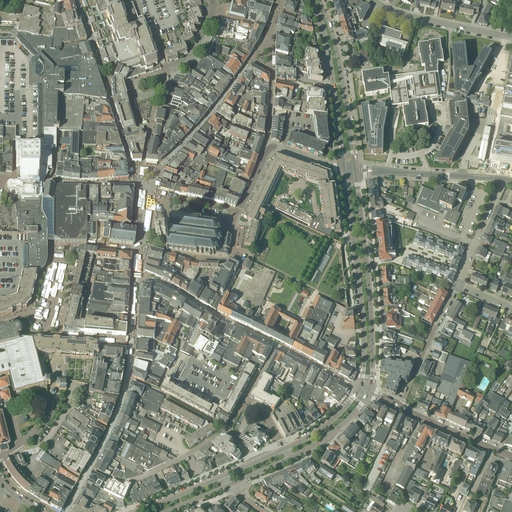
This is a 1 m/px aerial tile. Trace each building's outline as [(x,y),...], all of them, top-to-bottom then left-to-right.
[(157,54),(156,55),(155,51),(156,51),(155,51),(154,48),(155,47),(154,46),(151,48),(149,41),(152,40),(152,39),(151,39),(149,32),(149,31),(146,32),(143,25),(140,26),(135,11),(136,11),(136,10),(135,11),(133,4),(134,3),(133,3),(132,3),(132,2),(131,2),(131,3),(132,3),(130,4),(129,3),(129,4),(119,7),(119,5),(118,5),(116,1),(119,0),(119,1),(120,1),(119,0),(91,0),(90,0),(83,0),(83,1),(86,8),(87,7),(88,10),(87,10),(87,11),(88,11),(89,13),(86,14),(88,19),(91,18),(93,24),(90,25),(94,35),(96,34),(99,40),(96,41),(98,48),(100,49),(99,51),(100,52),(100,54),(100,56),(102,57),(101,59),(102,61),(103,62),(105,61),(105,62),(107,62),(107,64),(108,64),(109,64),(110,64),(111,63),(112,62),(113,63),(114,63),(115,61),(116,61),(120,63),(114,76),(116,77),(124,80),(125,81),(130,79),(130,80),(130,81),(135,80),(134,78),(137,77),(138,77),(138,76),(145,74),(146,74),(146,73),(144,69),(147,67),(148,68),(148,67),(156,64),(156,65),(157,65),(155,58),(154,58),(154,57),(154,56),(158,55),(157,54)] [(190,0),(188,1),(191,9),(201,5),(200,3),(201,2),(200,1),(199,0),(198,0),(199,0),(198,0),(190,0)] [(259,0),(230,0),(228,15),(245,20),(247,13),(249,14),(250,10),(254,11),(256,2),(272,6),(273,4),(259,0)] [(344,3),(350,0),(331,0),(335,8),(343,4),(344,3)] [(343,4),(335,8),(337,14),(345,11),(353,8),(353,7),(361,1),(359,0),(350,0),(344,3),(343,4)] [(421,0),(420,5),(427,7),(435,9),(436,3),(430,2),(430,0),(421,0)] [(447,11),(454,13),(456,0),(458,0),(460,0),(459,0),(449,0),(449,3),(447,11)] [(285,7),(284,10),(294,13),(297,6),(298,7),(298,8),(300,8),(301,6),(287,1),(287,2),(286,4),(286,5),(285,7)] [(345,11),(337,14),(339,21),(347,18),(349,17),(349,16),(352,14),(356,11),(360,8),(365,5),(361,1),(353,7),(353,8),(345,11)] [(35,10),(54,15),(62,16),(76,12),(74,4),(64,5),(54,6),(36,2),(35,10)] [(254,11),(269,15),(272,6),(256,2),(254,11)] [(463,7),(461,6),(460,13),(473,16),(474,12),(478,13),(479,6),(475,5),(474,7),(469,6),(470,3),(465,2),(463,7)] [(360,8),(356,11),(360,22),(363,22),(368,10),(369,10),(370,8),(370,7),(369,8),(366,5),(365,5),(360,8)] [(32,39),(52,40),(54,29),(54,15),(35,10),(24,7),(24,8),(22,15),(20,15),(19,15),(19,16),(19,23),(19,25),(18,25),(18,29),(18,33),(18,36),(19,35),(21,38),(25,38),(32,39)] [(198,9),(188,12),(190,17),(200,14),(200,13),(199,13),(199,12),(199,11),(198,12),(198,9)] [(479,21),(479,25),(483,26),(484,26),(486,27),(487,26),(489,18),(483,17),(484,16),(485,16),(489,10),(486,9),(481,17),(480,21),(479,21)] [(247,20),(254,22),(265,25),(269,16),(269,15),(254,11),(250,10),(249,14),(247,20)] [(54,15),(54,29),(58,29),(70,29),(75,29),(81,27),(77,12),(76,12),(62,16),(54,15)] [(17,28),(18,29),(18,25),(19,25),(19,16),(17,16),(17,15),(0,13),(0,22),(14,23),(14,25),(15,26),(14,27),(16,29),(17,28)] [(298,24),(298,21),(296,21),(296,17),(295,17),(283,13),(282,13),(281,18),(293,22),(293,23),(297,25),(298,24)] [(190,17),(192,22),(197,21),(202,19),(201,19),(200,17),(201,16),(200,16),(200,15),(201,15),(200,14),(190,17)] [(296,17),(296,21),(298,21),(298,20),(299,25),(306,25),(311,25),(309,18),(301,17),(298,17),(296,17)] [(347,18),(339,21),(341,28),(354,26),(356,25),(355,22),(354,19),(349,20),(348,18),(349,17),(347,18)] [(237,28),(237,27),(238,22),(226,19),(223,18),(221,18),(220,20),(220,23),(216,22),(215,28),(214,32),(226,35),(228,33),(229,32),(230,26),(233,27),(236,28),(237,28)] [(291,27),(293,23),(293,22),(281,18),(279,24),(291,27)] [(189,29),(194,27),(200,25),(200,24),(199,24),(199,23),(198,23),(197,21),(192,22),(188,24),(188,25),(189,29)] [(239,22),(238,22),(237,27),(245,30),(248,31),(249,31),(249,32),(252,33),(261,35),(264,28),(254,25),(240,22),(240,24),(238,24),(239,22)] [(293,23),(291,27),(297,29),(297,28),(313,32),(312,28),(307,27),(298,25),(297,25),(293,23)] [(276,35),(285,38),(285,35),(288,36),(289,33),(293,34),(294,30),(297,30),(297,29),(291,27),(279,24),(279,25),(276,33),(276,35)] [(354,26),(341,28),(344,36),(353,34),(352,30),(355,29),(354,26)] [(75,29),(70,29),(74,42),(86,40),(82,28),(82,27),(81,27),(75,29)] [(184,31),(186,36),(191,34),(197,32),(196,31),(195,30),(196,30),(195,30),(194,27),(189,29),(184,31)] [(236,28),(233,41),(245,43),(245,42),(248,31),(245,30),(237,27),(237,28),(236,28)] [(408,44),(400,41),(402,33),(381,27),(378,35),(377,34),(377,35),(383,37),(383,38),(382,41),(381,44),(392,50),(393,46),(397,47),(396,52),(402,55),(403,52),(405,52),(407,45),(406,45),(406,44),(408,44)] [(54,29),(51,48),(59,49),(61,49),(61,43),(63,42),(58,29),(54,29)] [(353,34),(344,36),(344,37),(345,37),(345,38),(346,43),(348,43),(349,44),(350,44),(351,44),(352,44),(353,43),(353,42),(353,41),(354,41),(353,37),(362,35),(363,33),(359,32),(353,34)] [(248,39),(247,42),(256,45),(258,40),(261,35),(252,33),(251,39),(249,38),(248,39)] [(181,38),(183,43),(185,48),(187,47),(189,43),(188,41),(193,39),(193,38),(192,38),(192,37),(193,37),(192,37),(191,34),(186,36),(181,38)] [(47,223),(47,234),(53,234),(53,232),(53,224),(54,198),(52,198),(52,201),(43,200),(43,198),(43,197),(44,195),(43,195),(43,194),(44,194),(44,192),(43,192),(42,191),(42,185),(45,180),(46,180),(47,179),(47,178),(46,177),(47,175),(46,174),(45,173),(44,172),(43,169),(43,168),(43,166),(43,158),(43,151),(43,140),(43,128),(43,119),(43,111),(43,96),(43,89),(44,81),(49,76),(51,74),(58,74),(65,74),(86,74),(98,74),(96,68),(86,68),(79,69),(72,69),(65,69),(61,68),(51,68),(48,65),(29,46),(24,41),(21,38),(19,35),(18,36),(16,39),(35,59),(38,62),(33,67),(35,68),(35,79),(35,85),(38,86),(38,92),(38,96),(38,104),(37,111),(37,119),(37,139),(38,140),(38,142),(38,158),(38,166),(38,173),(37,181),(37,187),(37,195),(29,196),(28,196),(20,196),(19,196),(12,196),(13,201),(34,201),(36,201),(40,209),(47,223)] [(276,40),(275,56),(280,56),(280,53),(288,55),(290,43),(293,44),(294,41),(291,40),(285,38),(276,35),(276,40)] [(59,49),(51,48),(52,40),(32,39),(25,38),(21,38),(24,41),(29,46),(48,65),(51,68),(61,68),(65,69),(72,69),(79,69),(86,68),(96,68),(96,67),(97,66),(96,64),(96,62),(94,61),(93,60),(92,60),(92,57),(88,57),(87,57),(86,57),(79,58),(72,59),(65,60),(61,61),(59,61),(59,49)] [(212,38),(204,54),(203,53),(202,55),(203,56),(202,58),(212,63),(210,66),(231,81),(233,78),(241,67),(230,57),(228,57),(223,63),(219,60),(221,58),(213,53),(213,52),(216,46),(219,40),(212,38)] [(2,126),(16,126),(16,139),(20,139),(20,140),(18,140),(18,157),(16,157),(16,168),(20,168),(20,172),(20,183),(19,183),(14,183),(14,184),(13,184),(12,183),(11,182),(10,182),(9,183),(8,183),(8,184),(7,184),(7,185),(7,186),(7,187),(7,188),(8,188),(8,189),(9,189),(10,190),(12,196),(19,196),(20,196),(28,196),(29,196),(37,195),(37,187),(37,181),(38,173),(38,166),(38,158),(38,142),(38,140),(37,139),(37,119),(37,111),(38,96),(38,92),(38,86),(35,85),(35,79),(35,68),(33,67),(38,62),(35,59),(16,39),(11,43),(0,43),(0,137),(2,137),(2,126)] [(224,39),(224,41),(243,45),(253,50),(256,45),(247,42),(245,42),(245,43),(233,41),(224,39)] [(224,41),(223,44),(229,45),(234,46),(245,53),(249,55),(253,50),(243,45),(224,41)] [(470,104),(487,107),(488,102),(489,97),(484,96),(482,102),(487,103),(487,104),(479,102),(479,100),(476,99),(476,101),(474,100),(475,97),(469,95),(473,87),(482,78),(481,77),(481,78),(478,77),(491,54),(484,51),(485,50),(484,50),(473,72),(468,72),(465,46),(465,48),(460,49),(460,48),(453,49),(455,71),(454,71),(453,71),(455,83),(454,97),(441,94),(437,68),(438,68),(437,64),(443,63),(441,41),(429,43),(429,44),(418,45),(419,58),(420,58),(422,67),(424,67),(425,73),(406,75),(389,77),(384,77),(383,72),(372,73),(373,73),(362,75),(364,89),(365,89),(366,99),(376,97),(386,95),(391,94),(392,102),(380,105),(380,107),(379,106),(379,109),(376,108),(376,110),(370,109),(369,105),(361,106),(367,148),(369,148),(369,153),(383,154),(384,132),(388,112),(384,111),(385,108),(392,106),(392,107),(408,105),(409,108),(403,109),(405,123),(406,123),(407,130),(417,129),(428,127),(427,117),(425,105),(422,105),(422,103),(432,102),(432,104),(442,103),(441,99),(452,101),(451,106),(449,106),(451,132),(434,164),(453,165),(469,135),(467,108),(470,108),(470,104)] [(187,53),(185,48),(183,43),(178,44),(182,55),(183,55),(182,54),(184,54),(184,53),(186,52),(187,53)] [(82,57),(92,56),(91,54),(91,55),(90,51),(89,48),(88,45),(88,44),(88,45),(72,48),(70,49),(67,49),(60,54),(60,61),(65,60),(82,57)] [(173,46),(174,49),(176,56),(179,55),(179,56),(179,55),(180,55),(181,55),(182,55),(178,44),(173,46)] [(220,54),(228,57),(230,57),(241,67),(249,56),(243,52),(242,53),(235,49),(234,50),(232,48),(229,51),(226,50),(227,48),(228,48),(229,45),(223,44),(220,54)] [(174,49),(169,51),(172,61),(173,61),(173,60),(174,60),(175,60),(174,59),(177,58),(177,59),(176,56),(174,49)] [(304,67),(303,67),(302,72),(307,73),(308,78),(311,79),(322,82),(317,53),(311,51),(305,50),(303,60),(304,61),(304,63),(305,63),(304,67)] [(172,61),(169,51),(163,52),(166,61),(167,63),(167,62),(169,61),(170,62),(170,61),(171,61),(172,61)] [(275,66),(295,70),(302,72),(303,67),(296,65),(297,62),(304,63),(304,61),(303,60),(291,59),(280,56),(275,56),(275,66)] [(190,73),(188,75),(194,79),(220,96),(223,92),(228,85),(231,81),(210,66),(212,63),(202,58),(202,59),(195,70),(194,69),(193,70),(192,70),(190,73)] [(268,89),(268,86),(268,83),(269,75),(250,65),(246,72),(255,77),(253,82),(263,87),(268,89)] [(295,70),(275,66),(276,79),(285,80),(285,79),(288,79),(288,80),(295,81),(295,70)] [(249,93),(250,91),(261,93),(268,94),(268,89),(263,87),(253,82),(255,77),(246,72),(241,78),(236,85),(243,90),(249,93)] [(105,97),(105,94),(98,75),(99,75),(98,74),(86,74),(65,74),(58,74),(51,74),(49,76),(44,81),(43,89),(43,96),(43,111),(43,119),(43,128),(43,140),(43,151),(43,158),(43,166),(43,168),(43,169),(44,172),(45,173),(46,174),(47,175),(50,177),(51,175),(52,173),(51,173),(52,172),(52,171),(52,170),(52,169),(52,168),(52,158),(52,151),(56,151),(56,140),(56,131),(55,131),(55,129),(53,129),(53,128),(53,127),(58,127),(58,130),(58,131),(81,131),(82,119),(83,118),(83,115),(83,112),(84,101),(84,98),(96,99),(99,100),(104,101),(105,101),(106,97),(105,97)] [(185,88),(188,90),(196,93),(201,97),(213,105),(217,100),(220,96),(194,79),(188,75),(185,78),(184,79),(174,76),(172,84),(181,86),(185,88)] [(123,82),(124,80),(116,77),(115,80),(111,81),(112,87),(111,87),(112,91),(113,92),(111,93),(113,98),(114,98),(117,97),(127,94),(126,94),(123,82)] [(308,87),(307,91),(324,95),(323,93),(324,93),(323,89),(324,89),(323,88),(323,86),(323,82),(322,82),(311,79),(310,82),(311,83),(310,87),(308,87)] [(275,82),(274,89),(283,91),(292,93),(293,88),(294,84),(290,84),(285,83),(275,82)] [(254,105),(253,101),(253,98),(257,97),(261,98),(261,93),(250,91),(249,93),(243,90),(236,85),(229,95),(242,102),(248,104),(249,104),(253,105),(254,105)] [(212,105),(213,105),(201,97),(196,93),(188,90),(185,88),(184,91),(171,88),(165,86),(164,94),(170,95),(182,99),(183,94),(187,95),(196,102),(208,111),(212,105)] [(274,97),(274,98),(291,101),(292,93),(283,91),(282,95),(275,94),(274,97)] [(306,102),(307,102),(322,102),(323,102),(324,98),(324,96),(324,95),(307,91),(306,91),(306,92),(309,92),(308,96),(307,96),(306,102)] [(127,101),(129,109),(136,107),(132,92),(126,94),(127,94),(117,97),(119,104),(127,101)] [(180,108),(178,112),(182,114),(184,116),(186,114),(187,115),(188,114),(199,122),(206,113),(208,111),(196,102),(187,95),(182,102),(188,106),(184,111),(180,108)] [(222,104),(232,110),(239,113),(244,116),(245,114),(245,113),(248,104),(242,102),(229,95),(226,99),(222,104)] [(84,98),(84,101),(85,101),(97,104),(97,106),(109,107),(107,101),(105,101),(104,101),(99,100),(96,99),(84,98)] [(495,162),(511,165),(511,99),(508,98),(495,162)] [(84,112),(88,113),(94,113),(94,115),(112,116),(109,109),(109,107),(97,106),(97,104),(85,101),(84,101),(83,112),(84,112)] [(130,110),(129,109),(127,101),(119,104),(115,105),(118,115),(130,112),(130,110)] [(274,101),(273,109),(290,111),(291,107),(282,106),(283,102),(274,101)] [(305,114),(312,115),(327,117),(326,116),(326,111),(324,111),(325,106),(323,105),(323,102),(322,102),(307,102),(306,102),(304,113),(305,113),(305,114)] [(248,104),(245,113),(252,116),(252,113),(248,112),(250,107),(252,107),(250,111),(254,112),(255,105),(254,105),(253,105),(249,104),(248,104)] [(153,126),(162,128),(163,128),(169,115),(168,115),(166,115),(166,112),(169,112),(171,109),(170,109),(171,109),(162,105),(160,112),(156,111),(154,121),(156,121),(155,126),(153,126)] [(230,122),(230,121),(234,116),(235,114),(221,106),(218,110),(219,110),(218,110),(217,112),(216,113),(216,114),(228,121),(228,120),(230,121),(230,122)] [(258,112),(266,114),(266,112),(267,112),(267,108),(260,107),(260,106),(259,106),(258,112)] [(179,120),(178,121),(180,122),(190,132),(195,127),(184,116),(182,114),(178,112),(171,109),(169,112),(168,115),(169,115),(179,120)] [(120,120),(132,117),(130,112),(118,115),(120,120)] [(94,113),(88,113),(88,116),(83,115),(83,118),(83,122),(114,124),(112,116),(94,115),(94,113)] [(186,114),(184,116),(195,127),(199,123),(199,122),(188,114),(187,115),(186,114)] [(169,115),(163,128),(168,131),(172,133),(174,129),(178,121),(179,120),(169,115)] [(234,116),(230,121),(237,124),(240,116),(237,115),(236,116),(234,116)] [(327,117),(312,115),(313,120),(314,120),(317,143),(291,134),(288,141),(287,144),(287,145),(290,146),(290,147),(292,147),(295,148),(296,148),(296,149),(300,150),(301,150),(302,150),(302,151),(306,152),(307,152),(307,153),(312,154),(313,154),(313,155),(317,156),(318,155),(321,156),(321,157),(325,147),(326,147),(326,150),(329,150),(331,149),(330,146),(329,146),(329,142),(330,142),(329,137),(328,137),(327,133),(329,133),(327,133),(327,130),(328,129),(328,125),(326,125),(326,121),(327,121),(326,121),(325,117),(327,117)] [(227,124),(213,116),(210,120),(222,129),(224,130),(225,131),(229,132),(231,126),(227,124)] [(246,119),(240,116),(237,124),(244,126),(246,119)] [(124,129),(124,131),(135,127),(132,117),(120,120),(122,129),(124,129)] [(271,133),(281,136),(282,119),(272,119),(271,133)] [(224,130),(222,129),(210,120),(206,125),(211,128),(211,129),(210,130),(217,135),(219,132),(220,132),(222,130),(225,132),(225,131),(224,130)] [(264,135),(266,121),(255,120),(254,128),(252,127),(252,130),(262,134),(264,135)] [(83,122),(83,131),(97,133),(97,132),(105,133),(117,135),(114,124),(83,122)] [(180,122),(175,129),(184,138),(190,132),(180,122)] [(206,125),(199,133),(211,140),(213,142),(216,144),(214,148),(218,150),(219,146),(218,146),(222,139),(209,130),(211,128),(206,125)] [(16,126),(2,126),(2,137),(3,143),(3,154),(3,159),(3,171),(11,172),(12,170),(12,140),(18,140),(20,140),(20,139),(16,139),(16,126)] [(160,137),(162,128),(153,126),(151,135),(160,137)] [(247,137),(249,132),(231,126),(229,132),(228,133),(231,133),(229,138),(245,144),(247,137)] [(123,131),(125,137),(142,132),(144,131),(143,127),(136,129),(136,127),(135,127),(124,131),(123,131)] [(179,142),(184,138),(175,129),(174,129),(172,133),(171,134),(179,142)] [(116,146),(117,149),(122,148),(117,135),(105,133),(97,132),(97,133),(83,131),(82,145),(93,145),(93,146),(96,146),(101,147),(109,147),(109,146),(116,146)] [(174,147),(179,142),(171,134),(172,133),(168,131),(165,137),(174,147)] [(69,155),(69,153),(72,154),(79,154),(80,132),(70,132),(70,135),(70,138),(70,145),(69,147),(67,147),(67,154),(69,155)] [(126,141),(129,150),(138,150),(139,143),(138,141),(145,142),(145,139),(146,135),(143,135),(142,132),(125,137),(124,137),(126,141)] [(216,144),(213,142),(211,140),(199,133),(196,136),(214,148),(216,144)] [(256,135),(250,133),(248,137),(255,139),(263,142),(264,139),(263,137),(256,135)] [(270,140),(270,141),(279,144),(281,136),(271,133),(270,140)] [(208,153),(217,158),(218,159),(221,156),(224,158),(223,161),(227,163),(228,161),(234,163),(233,165),(238,167),(240,160),(237,159),(227,155),(224,153),(220,150),(220,151),(218,150),(214,148),(196,136),(191,140),(205,149),(207,151),(208,153)] [(165,137),(162,143),(170,151),(170,150),(174,147),(165,137)] [(162,158),(157,153),(158,151),(157,151),(159,142),(150,139),(150,140),(147,154),(145,161),(157,163),(162,158)] [(138,150),(129,150),(130,154),(130,155),(132,161),(141,161),(142,155),(142,154),(145,142),(138,141),(139,143),(138,150)] [(259,151),(261,146),(247,141),(247,143),(253,145),(252,149),(259,151)] [(195,154),(205,160),(205,162),(207,163),(213,165),(217,158),(208,153),(208,154),(203,151),(189,142),(183,149),(195,154)] [(165,155),(170,151),(162,143),(160,145),(160,148),(159,149),(160,150),(158,151),(157,153),(162,158),(165,155)] [(220,145),(219,146),(218,150),(220,151),(220,150),(224,153),(226,146),(220,145)] [(122,148),(117,149),(112,150),(111,148),(109,147),(101,147),(96,146),(93,146),(93,147),(94,147),(93,151),(95,152),(94,153),(101,154),(107,154),(124,155),(122,148)] [(183,149),(177,154),(182,157),(188,160),(189,159),(202,165),(206,167),(207,163),(205,162),(205,160),(195,154),(183,149)] [(257,157),(259,151),(252,149),(250,152),(250,154),(257,157)] [(257,157),(250,154),(242,151),(240,155),(239,154),(237,159),(240,160),(248,163),(254,165),(255,165),(257,157)] [(79,154),(72,154),(69,153),(69,155),(67,154),(58,153),(57,163),(56,178),(79,180),(80,169),(80,167),(78,167),(78,159),(78,156),(79,156),(79,154)] [(304,180),(306,181),(319,185),(323,216),(321,216),(319,215),(319,216),(317,220),(313,217),(280,201),(277,208),(309,224),(307,228),(329,238),(333,230),(334,230),(335,234),(342,233),(336,185),(333,185),(332,174),(330,174),(331,172),(312,165),(311,167),(306,165),(306,164),(306,165),(304,164),(304,163),(278,153),(275,160),(274,159),(273,162),(274,163),(273,165),(269,163),(245,211),(245,212),(242,218),(243,218),(251,222),(259,223),(261,215),(265,217),(270,206),(267,205),(282,172),(286,173),(298,178),(299,178),(301,178),(301,179),(301,178),(304,179),(304,180)] [(192,169),(199,172),(202,165),(189,159),(188,160),(182,157),(177,154),(172,159),(173,159),(170,161),(191,172),(192,169)] [(89,181),(92,160),(93,156),(87,156),(86,160),(84,180),(86,180),(86,179),(89,179),(89,181)] [(89,181),(97,181),(98,161),(92,160),(89,181)] [(100,161),(98,161),(97,181),(107,180),(107,170),(106,170),(105,168),(104,168),(104,167),(103,167),(103,165),(103,161),(100,161)] [(113,169),(114,180),(128,179),(127,168),(126,164),(126,163),(125,161),(114,161),(110,161),(110,162),(103,161),(103,165),(110,165),(110,168),(113,168),(113,169)] [(197,179),(202,180),(203,176),(204,173),(199,172),(192,169),(191,172),(170,161),(166,166),(187,177),(196,181),(197,179)] [(226,171),(231,173),(233,170),(228,168),(229,168),(218,163),(216,167),(220,169),(226,171)] [(107,180),(114,180),(113,169),(113,168),(110,168),(110,165),(103,165),(103,167),(104,167),(104,168),(105,168),(106,170),(107,170),(107,180)] [(170,183),(174,184),(180,186),(183,187),(187,177),(166,166),(165,168),(162,179),(170,183)] [(252,171),(243,167),(241,170),(245,171),(244,174),(250,176),(252,171)] [(220,169),(217,177),(216,179),(215,179),(211,189),(217,191),(218,186),(222,187),(223,180),(225,176),(224,175),(226,171),(220,169)] [(244,174),(238,171),(236,171),(235,174),(241,176),(240,177),(249,181),(250,176),(244,174)] [(211,189),(215,179),(203,176),(202,180),(197,179),(196,181),(187,177),(183,187),(180,186),(179,189),(179,195),(186,195),(206,200),(209,189),(211,189)] [(168,192),(169,189),(168,189),(169,186),(170,183),(162,179),(161,182),(160,187),(160,188),(159,189),(161,189),(161,190),(168,192)] [(227,194),(217,191),(214,201),(222,204),(222,203),(223,204),(235,208),(241,197),(246,187),(247,186),(246,186),(234,180),(227,194)] [(378,190),(386,193),(389,195),(390,192),(380,188),(377,188),(377,184),(378,183),(377,181),(368,182),(369,191),(378,190)] [(45,186),(42,185),(42,191),(43,192),(44,192),(44,194),(43,194),(43,195),(44,195),(43,197),(43,198),(43,200),(52,201),(52,198),(54,189),(54,185),(45,184),(45,186)] [(180,186),(174,184),(173,187),(169,186),(168,189),(169,189),(168,192),(179,195),(179,189),(180,186)] [(61,242),(64,242),(86,242),(86,240),(96,240),(97,221),(95,221),(93,221),(93,214),(93,210),(94,205),(88,205),(87,205),(87,202),(84,202),(84,195),(87,195),(87,191),(85,191),(85,188),(78,188),(78,187),(57,187),(57,189),(54,189),(52,198),(54,198),(53,224),(53,232),(53,234),(53,238),(61,242)] [(88,205),(94,205),(97,205),(98,205),(98,187),(97,187),(89,187),(88,187),(88,205)] [(101,198),(101,199),(112,199),(112,195),(133,196),(133,193),(131,193),(131,191),(133,191),(134,187),(113,187),(113,188),(110,188),(110,187),(100,187),(101,195),(101,198)] [(452,193),(449,192),(442,189),(440,192),(436,190),(435,193),(424,188),(417,204),(440,214),(441,211),(447,213),(444,221),(455,226),(460,214),(458,213),(461,204),(466,192),(455,187),(452,193)] [(214,201),(217,191),(211,189),(209,189),(206,200),(214,202),(214,201)] [(379,200),(383,201),(391,205),(393,199),(380,194),(378,194),(378,191),(369,192),(370,201),(379,200)] [(93,214),(131,214),(133,196),(112,195),(112,199),(101,199),(101,205),(100,205),(98,205),(97,205),(94,205),(93,210),(93,214)] [(370,201),(371,209),(383,208),(383,201),(379,200),(370,201)] [(47,234),(47,223),(40,209),(36,201),(34,201),(13,201),(15,208),(16,215),(16,220),(17,220),(17,235),(28,235),(28,242),(28,249),(28,256),(27,271),(37,271),(38,271),(40,270),(43,268),(45,266),(46,263),(46,260),(46,256),(47,251),(47,234)] [(503,213),(511,217),(511,216),(511,213),(508,211),(497,206),(495,210),(499,212),(499,211),(503,213)] [(499,212),(495,210),(493,215),(500,218),(504,220),(505,217),(511,219),(511,217),(503,213),(499,211),(499,212)] [(409,212),(406,219),(413,221),(415,214),(409,212)] [(383,213),(372,214),(373,221),(381,220),(381,216),(383,216),(383,213)] [(130,225),(131,214),(93,214),(93,221),(95,221),(97,221),(102,222),(130,225)] [(230,249),(232,236),(226,235),(222,235),(222,234),(223,232),(220,231),(220,229),(222,229),(222,228),(220,228),(219,226),(221,225),(220,224),(219,225),(217,224),(218,222),(217,222),(216,224),(215,223),(215,222),(214,221),(214,223),(210,223),(211,221),(210,221),(209,223),(206,222),(206,220),(205,220),(205,222),(203,222),(203,221),(203,220),(201,220),(200,220),(197,219),(196,219),(192,219),(192,218),(191,219),(188,218),(187,217),(186,218),(183,218),(183,217),(182,217),(179,217),(178,216),(177,217),(173,216),(172,215),(171,215),(172,217),(171,222),(170,223),(171,224),(170,227),(169,227),(169,225),(168,225),(167,227),(161,226),(161,224),(160,224),(159,226),(157,226),(157,228),(159,228),(158,234),(156,234),(156,236),(158,236),(158,238),(160,238),(162,238),(162,237),(166,237),(166,239),(168,240),(168,238),(169,238),(169,239),(169,243),(168,243),(168,244),(168,248),(167,249),(167,250),(169,249),(173,249),(174,250),(178,250),(178,251),(179,250),(182,251),(183,252),(183,251),(187,251),(187,252),(188,252),(191,252),(192,253),(193,252),(196,253),(197,253),(197,251),(201,252),(201,254),(202,254),(202,252),(205,252),(205,254),(206,254),(206,255),(210,255),(211,255),(211,253),(213,253),(213,255),(214,255),(213,253),(215,252),(216,254),(217,254),(227,255),(228,252),(229,249),(230,249)] [(503,228),(508,230),(510,226),(499,221),(499,220),(492,217),(490,222),(503,228)] [(260,223),(259,223),(251,222),(245,245),(254,247),(260,223)] [(376,225),(377,225),(377,227),(376,227),(377,227),(378,237),(377,237),(378,241),(379,241),(380,253),(380,255),(380,256),(379,256),(380,260),(381,260),(381,261),(381,263),(391,262),(392,262),(391,258),(391,255),(388,226),(387,226),(387,223),(384,223),(383,223),(383,222),(377,223),(377,225),(376,225)] [(490,222),(488,227),(501,233),(503,228),(490,222)] [(110,227),(104,226),(102,241),(131,245),(133,245),(134,242),(134,233),(135,230),(124,229),(124,228),(119,228),(110,227)] [(493,234),(499,237),(501,233),(488,227),(484,235),(492,238),(493,234)] [(418,247),(424,249),(424,247),(426,241),(421,239),(423,234),(418,232),(414,244),(419,245),(418,247)] [(32,298),(33,294),(33,293),(32,293),(33,289),(34,289),(34,288),(33,288),(37,272),(37,271),(27,271),(28,256),(28,249),(28,242),(28,235),(17,235),(0,234),(0,315),(2,315),(3,315),(7,314),(12,313),(12,312),(11,311),(16,310),(21,309),(21,308),(23,308),(25,306),(25,307),(26,308),(31,303),(30,303),(29,302),(30,301),(31,298),(32,298)] [(434,251),(436,244),(432,243),(433,238),(428,236),(426,241),(424,247),(429,249),(428,250),(434,252),(434,251)] [(483,238),(482,242),(490,246),(491,243),(498,246),(500,242),(485,236),(484,238),(483,238)] [(439,254),(444,256),(444,255),(447,248),(442,246),(443,242),(438,240),(436,244),(434,251),(439,253),(439,254)] [(456,252),(454,258),(461,260),(465,249),(458,247),(456,252)] [(93,250),(92,250),(88,250),(88,249),(88,250),(83,249),(82,249),(80,248),(80,249),(79,249),(78,257),(79,258),(72,288),(85,291),(92,260),(93,255),(96,256),(97,251),(93,250)] [(170,259),(171,255),(164,253),(164,251),(150,248),(149,253),(150,253),(150,254),(156,256),(162,257),(162,258),(170,259)] [(444,255),(454,258),(456,252),(447,248),(444,255)] [(487,252),(479,248),(476,256),(479,257),(478,259),(477,259),(477,260),(484,263),(485,260),(484,259),(486,255),(490,257),(491,254),(487,252)] [(96,256),(96,259),(103,260),(115,261),(116,253),(97,251),(96,256)] [(116,253),(115,261),(130,263),(131,254),(120,253),(120,254),(116,253)] [(150,253),(149,253),(148,258),(161,262),(168,264),(168,263),(170,259),(162,258),(162,257),(156,256),(150,254),(150,253)] [(170,259),(168,263),(169,263),(172,264),(175,262),(177,255),(172,254),(171,255),(170,259)] [(168,267),(178,272),(181,273),(184,265),(186,260),(186,259),(179,256),(177,261),(178,261),(177,264),(176,265),(174,266),(168,266),(168,267)] [(412,264),(417,266),(420,259),(420,260),(420,258),(415,256),(414,258),(409,256),(407,261),(405,267),(411,269),(412,264)] [(161,262),(148,258),(146,265),(159,269),(160,265),(167,267),(168,264),(161,262)] [(460,263),(461,260),(454,258),(453,260),(452,264),(459,267),(460,263)] [(208,288),(200,301),(216,311),(230,285),(240,264),(231,259),(229,262),(225,264),(219,265),(218,269),(220,270),(218,275),(216,275),(211,286),(212,287),(210,290),(208,288)] [(427,270),(430,263),(430,262),(425,260),(425,261),(420,260),(420,259),(417,266),(415,270),(421,272),(422,268),(427,270)] [(103,260),(102,269),(108,270),(108,271),(123,273),(130,273),(131,263),(130,263),(115,261),(103,260)] [(188,274),(191,262),(186,260),(184,265),(181,273),(176,287),(180,289),(188,274)] [(252,263),(246,260),(242,267),(249,270),(252,263)] [(199,268),(201,264),(197,263),(191,262),(188,274),(180,289),(187,293),(191,287),(194,282),(198,274),(199,268)] [(430,263),(427,270),(426,274),(431,276),(433,272),(438,273),(440,267),(441,266),(435,264),(435,265),(430,263)] [(450,271),(456,273),(457,271),(459,267),(452,264),(450,268),(450,270),(450,271)] [(159,269),(146,265),(145,271),(155,275),(162,279),(166,272),(168,267),(167,267),(160,265),(159,269)] [(130,273),(123,273),(123,275),(112,274),(100,272),(101,269),(94,267),(92,275),(95,275),(129,281),(130,273)] [(166,272),(162,279),(171,284),(178,272),(168,267),(166,272)] [(438,273),(447,277),(450,271),(450,270),(440,267),(438,273)] [(381,274),(381,276),(390,276),(390,273),(391,273),(391,270),(392,270),(392,268),(389,268),(382,268),(382,272),(381,272),(381,273),(381,274)] [(470,282),(478,285),(481,278),(482,275),(474,272),(470,270),(469,273),(473,275),(470,282)] [(450,271),(447,277),(446,281),(452,284),(456,273),(450,271)] [(178,272),(171,284),(176,287),(181,273),(178,272)] [(129,287),(129,281),(95,275),(93,283),(109,286),(109,285),(111,286),(111,285),(129,287),(129,288),(129,287)] [(390,276),(381,276),(381,279),(382,280),(383,280),(383,284),(393,283),(393,281),(392,281),(392,278),(390,279),(390,276)] [(502,293),(507,295),(511,284),(511,277),(510,281),(505,279),(504,281),(501,289),(503,290),(502,293)] [(266,282),(257,278),(255,283),(264,287),(266,282)] [(488,281),(481,278),(478,285),(485,288),(487,284),(490,285),(492,280),(490,278),(488,281)] [(495,279),(492,286),(490,290),(496,293),(498,288),(500,285),(499,284),(500,282),(495,279)] [(187,293),(197,300),(197,299),(205,287),(202,285),(203,284),(198,281),(196,283),(194,282),(191,287),(187,293)] [(93,283),(91,298),(104,300),(105,293),(108,294),(128,297),(129,290),(128,290),(109,289),(109,286),(93,283)] [(140,292),(147,293),(147,296),(152,296),(152,295),(152,294),(153,285),(143,284),(141,286),(140,292)] [(152,294),(152,295),(155,295),(153,303),(159,304),(161,299),(162,297),(165,289),(164,288),(153,285),(152,294)] [(83,301),(85,291),(72,288),(70,298),(83,301)] [(164,306),(170,292),(165,289),(162,297),(161,299),(159,304),(164,306)] [(439,293),(432,289),(431,292),(438,295),(445,299),(448,294),(440,290),(439,293)] [(382,298),(392,298),(391,295),(393,294),(393,292),(394,292),(394,290),(383,290),(384,294),(383,294),(383,295),(382,296),(382,298)] [(153,303),(155,295),(152,295),(152,296),(147,296),(147,293),(140,292),(140,301),(140,303),(150,303),(150,301),(151,301),(151,302),(153,303)] [(176,295),(170,292),(164,306),(165,306),(162,310),(159,309),(160,307),(157,306),(155,313),(163,314),(166,317),(169,310),(170,307),(170,306),(176,295)] [(105,293),(104,300),(128,303),(128,297),(108,294),(105,293)] [(237,297),(228,293),(218,312),(231,318),(234,311),(235,311),(237,307),(232,304),(234,300),(236,301),(237,297)] [(445,299),(438,295),(436,298),(430,294),(429,297),(435,300),(443,304),(445,299)] [(174,321),(178,323),(182,314),(182,311),(187,303),(179,297),(176,295),(170,306),(170,307),(173,309),(173,310),(173,311),(176,313),(177,313),(178,313),(174,320),(174,321)] [(301,319),(306,321),(309,323),(320,298),(317,296),(312,306),(310,310),(306,309),(301,319)] [(440,309),(443,304),(435,300),(434,303),(427,299),(420,296),(419,298),(426,302),(440,309)] [(78,300),(70,298),(70,299),(64,325),(63,325),(63,326),(63,330),(63,331),(79,333),(80,323),(81,308),(83,301),(78,300)] [(90,305),(128,309),(128,303),(104,300),(91,298),(90,305)] [(312,359),(316,348),(318,342),(316,341),(318,334),(321,328),(327,314),(331,315),(335,304),(320,298),(309,323),(306,321),(305,323),(292,348),(312,359)] [(384,302),(385,306),(395,305),(395,303),(394,303),(394,300),(392,301),(392,298),(382,298),(383,301),(384,302)] [(457,299),(453,307),(462,313),(465,311),(465,310),(466,309),(464,307),(463,306),(464,303),(457,299)] [(189,328),(198,310),(187,302),(187,303),(182,311),(182,314),(178,323),(181,325),(189,328)] [(440,309),(426,302),(425,304),(431,308),(430,310),(429,310),(437,314),(440,309)] [(150,304),(150,303),(140,303),(139,318),(146,319),(149,319),(165,321),(166,321),(172,323),(170,326),(178,330),(181,325),(178,323),(174,321),(174,320),(166,317),(163,314),(155,313),(157,306),(150,304)] [(110,314),(127,315),(128,309),(90,305),(87,304),(86,310),(88,310),(95,312),(106,313),(110,314)] [(245,316),(235,311),(234,311),(231,318),(262,333),(292,348),(305,323),(301,321),(281,311),(281,312),(280,311),(275,309),(275,307),(273,306),(272,308),(270,312),(266,310),(264,314),(265,314),(264,318),(259,315),(261,310),(259,309),(257,315),(256,315),(253,320),(251,319),(254,313),(248,310),(245,316)] [(435,320),(437,314),(429,310),(430,310),(423,307),(422,309),(428,313),(427,315),(435,320)] [(453,307),(447,317),(454,322),(464,326),(465,327),(466,324),(455,319),(457,315),(460,316),(462,313),(453,307)] [(488,319),(492,309),(485,307),(482,314),(479,312),(472,328),(475,329),(481,316),(488,319)] [(387,326),(388,327),(388,328),(397,327),(397,320),(400,320),(399,314),(401,314),(401,310),(397,308),(392,309),(392,311),(392,315),(387,315),(388,323),(386,324),(386,325),(387,326)] [(499,312),(492,309),(488,319),(489,317),(494,319),(492,324),(495,325),(497,320),(496,319),(499,312)] [(93,320),(94,316),(95,312),(88,310),(87,319),(93,320)] [(189,340),(190,341),(204,315),(204,314),(205,314),(201,311),(198,310),(189,328),(185,337),(188,338),(185,343),(186,344),(187,341),(189,340)] [(349,311),(348,311),(341,330),(342,330),(350,329),(355,329),(353,310),(349,311)] [(116,325),(126,326),(127,318),(110,316),(110,314),(106,313),(95,312),(94,316),(95,316),(95,321),(116,325)] [(421,312),(419,314),(426,318),(424,320),(432,325),(435,320),(427,315),(421,312)] [(189,356),(194,349),(213,319),(206,315),(206,316),(204,315),(190,341),(189,340),(187,341),(186,344),(185,343),(181,351),(181,352),(182,352),(182,353),(183,353),(186,354),(188,355),(189,356)] [(500,327),(505,329),(505,330),(508,331),(510,327),(511,322),(511,317),(510,317),(508,316),(507,319),(508,320),(507,321),(506,321),(506,320),(505,319),(503,319),(500,327)] [(156,323),(147,322),(146,322),(146,319),(139,318),(139,321),(139,329),(155,331),(157,331),(159,332),(166,335),(174,339),(178,330),(170,326),(156,323)] [(219,322),(213,319),(194,349),(198,351),(198,352),(199,352),(200,350),(202,351),(206,345),(209,343),(208,342),(206,341),(208,339),(211,335),(215,329),(219,322)] [(79,333),(83,333),(125,337),(126,326),(116,325),(95,321),(85,320),(85,323),(80,323),(79,333)] [(474,335),(462,330),(464,327),(453,322),(452,324),(453,324),(453,326),(446,322),(443,329),(453,334),(455,329),(461,331),(459,336),(471,342),(474,335)] [(208,356),(211,358),(221,341),(222,339),(223,338),(221,339),(220,338),(227,326),(226,325),(226,326),(222,323),(221,323),(219,328),(213,338),(210,340),(209,343),(206,345),(202,351),(201,353),(201,354),(207,357),(208,356)] [(93,356),(95,356),(97,356),(98,354),(98,355),(99,347),(97,347),(98,343),(89,342),(85,342),(75,341),(71,341),(56,340),(46,339),(41,339),(36,338),(36,339),(30,338),(30,340),(21,340),(19,339),(18,335),(20,335),(22,331),(21,328),(18,326),(15,326),(14,324),(9,326),(9,325),(8,325),(8,326),(4,327),(4,326),(4,327),(0,328),(0,376),(8,375),(14,396),(45,389),(47,389),(47,385),(49,385),(50,385),(50,380),(50,379),(49,379),(49,380),(45,379),(44,379),(44,381),(42,381),(42,380),(41,380),(40,376),(41,376),(41,375),(40,375),(39,371),(40,371),(39,370),(38,366),(38,365),(43,353),(56,355),(60,355),(61,355),(65,355),(66,355),(70,355),(70,356),(75,356),(79,356),(83,356),(88,357),(88,356),(92,357),(93,357),(93,356)] [(223,338),(222,339),(229,343),(235,329),(234,330),(229,328),(230,327),(229,327),(227,331),(225,337),(224,337),(223,338)] [(157,342),(162,344),(166,335),(159,332),(157,331),(155,331),(139,329),(138,339),(138,338),(147,339),(155,340),(157,342)] [(250,358),(251,356),(252,353),(259,341),(256,340),(256,339),(255,338),(254,339),(251,337),(246,335),(242,333),(243,332),(241,332),(238,331),(235,329),(229,343),(221,359),(238,367),(242,359),(248,362),(250,358)] [(383,335),(382,338),(386,340),(386,342),(393,344),(395,337),(395,334),(384,331),(383,334),(383,335)] [(166,335),(162,344),(168,346),(166,350),(164,355),(165,355),(174,360),(176,357),(174,356),(177,350),(171,347),(174,339),(166,335)] [(330,335),(328,339),(326,343),(334,348),(339,340),(330,335)] [(317,362),(323,349),(326,343),(328,339),(323,336),(321,340),(322,340),(318,347),(320,348),(319,349),(316,348),(312,359),(317,362)] [(348,342),(346,347),(342,353),(342,356),(346,357),(356,357),(356,351),(356,342),(356,338),(351,338),(348,342)] [(441,352),(445,343),(445,342),(437,338),(435,342),(434,341),(430,349),(435,351),(432,358),(438,361),(445,364),(448,354),(441,352)] [(138,341),(137,353),(153,356),(154,351),(155,343),(138,341)] [(247,364),(259,370),(259,371),(260,371),(266,360),(272,348),(259,341),(252,353),(251,356),(254,358),(252,359),(250,358),(248,362),(247,364)] [(386,342),(386,343),(386,347),(385,347),(384,350),(384,357),(390,357),(390,356),(399,356),(399,350),(401,350),(401,351),(402,353),(405,354),(406,351),(399,348),(393,348),(393,344),(386,342)] [(218,346),(212,359),(219,363),(225,350),(218,346)] [(124,363),(126,349),(99,347),(98,355),(98,354),(97,356),(97,360),(96,368),(96,370),(93,369),(88,392),(93,393),(118,397),(121,384),(124,363)] [(409,352),(417,355),(419,351),(411,347),(409,352)] [(323,349),(317,362),(323,365),(328,354),(324,353),(326,350),(323,349)] [(265,370),(264,373),(273,379),(275,375),(270,372),(281,352),(276,350),(272,357),(265,370)] [(165,355),(164,355),(159,352),(154,351),(153,356),(137,353),(136,359),(153,362),(153,361),(161,363),(165,355)] [(193,352),(187,364),(178,381),(173,378),(172,378),(171,380),(167,378),(161,390),(214,418),(215,415),(217,411),(221,413),(229,417),(231,418),(232,415),(235,410),(237,405),(239,402),(241,399),(256,370),(246,365),(242,363),(236,372),(235,375),(235,374),(203,358),(199,356),(193,352)] [(285,355),(281,352),(270,372),(275,375),(285,355)] [(333,352),(326,366),(334,372),(338,363),(335,362),(339,355),(333,352)] [(275,375),(273,379),(274,378),(277,380),(278,377),(280,377),(284,369),(288,371),(289,369),(289,370),(294,359),(285,354),(285,355),(275,375)] [(155,363),(166,368),(168,369),(172,363),(173,361),(174,361),(174,360),(165,355),(161,363),(153,361),(153,362),(136,359),(136,362),(148,365),(149,362),(155,364),(155,363)] [(437,389),(435,393),(444,396),(448,398),(445,404),(442,403),(436,417),(447,421),(450,412),(451,412),(457,396),(462,385),(471,364),(449,355),(440,379),(437,389)] [(350,361),(356,362),(356,357),(346,357),(342,356),(338,363),(334,372),(335,372),(336,371),(338,372),(338,374),(339,374),(344,362),(349,363),(350,361)] [(288,380),(292,382),(303,363),(294,359),(289,370),(293,371),(288,380)] [(344,362),(339,374),(348,380),(353,382),(354,380),(356,376),(356,375),(356,362),(350,361),(349,363),(344,362)] [(146,375),(151,377),(161,381),(161,379),(166,368),(155,363),(155,364),(149,362),(148,365),(136,362),(135,364),(135,367),(135,369),(134,369),(134,370),(139,372),(146,375)] [(395,396),(396,395),(402,381),(407,383),(414,366),(384,362),(381,373),(391,377),(385,391),(390,394),(395,396)] [(424,362),(422,368),(432,373),(435,365),(432,363),(431,365),(424,362)] [(303,363),(292,382),(285,394),(298,400),(299,397),(300,397),(312,368),(303,363)] [(309,401),(310,399),(322,374),(319,372),(312,368),(300,397),(307,404),(309,401)] [(429,380),(430,378),(431,375),(432,373),(422,368),(419,375),(424,377),(424,378),(429,380)] [(158,388),(161,381),(151,377),(146,375),(139,372),(134,370),(134,373),(135,373),(134,376),(133,375),(133,378),(145,383),(158,388)] [(251,396),(250,398),(253,399),(254,398),(264,404),(263,405),(268,407),(269,406),(271,408),(270,409),(274,411),(280,401),(276,398),(273,397),(272,398),(264,393),(270,382),(271,383),(273,379),(264,373),(263,373),(263,374),(264,374),(262,378),(261,377),(259,382),(258,385),(257,385),(255,389),(255,390),(254,392),(253,391),(251,396)] [(322,374),(310,399),(317,403),(321,395),(330,378),(328,377),(322,374)] [(427,414),(428,413),(431,405),(435,395),(435,393),(437,389),(440,379),(431,375),(430,378),(429,380),(426,387),(430,388),(429,392),(427,396),(428,397),(425,403),(426,403),(422,413),(425,414),(425,413),(427,414)] [(321,395),(326,398),(336,382),(330,378),(321,395)] [(59,390),(66,390),(66,386),(66,381),(67,381),(66,380),(66,381),(58,380),(57,380),(57,381),(57,385),(56,385),(56,386),(57,386),(59,386),(59,390)] [(0,403),(1,404),(10,402),(7,390),(9,389),(7,381),(2,382),(2,381),(0,382),(1,382),(0,382),(0,403)] [(326,398),(329,400),(339,384),(336,382),(326,398)] [(159,408),(160,405),(162,402),(164,397),(148,389),(145,388),(132,383),(128,394),(142,399),(142,400),(151,403),(148,411),(157,415),(159,416),(160,414),(158,413),(159,408)] [(332,401),(332,400),(338,404),(345,395),(348,391),(349,389),(339,384),(329,400),(332,401)] [(479,404),(481,400),(476,397),(463,391),(465,387),(462,385),(457,396),(472,403),(474,401),(479,404)] [(442,403),(444,396),(435,393),(435,395),(431,405),(428,413),(436,417),(442,403)] [(93,394),(92,395),(92,400),(96,401),(95,404),(101,405),(102,405),(104,405),(105,406),(109,408),(113,410),(115,406),(118,398),(93,394)] [(120,416),(134,422),(136,415),(142,400),(142,399),(128,394),(126,401),(123,408),(120,416)] [(321,395),(317,403),(324,406),(322,405),(326,398),(321,395)] [(425,403),(424,402),(426,396),(423,395),(417,410),(419,411),(422,413),(426,403),(425,403)] [(484,410),(483,412),(477,424),(475,423),(470,431),(470,432),(473,433),(473,434),(478,436),(479,435),(482,436),(485,429),(489,423),(496,414),(500,407),(504,401),(495,395),(490,402),(491,402),(490,402),(486,408),(485,410),(484,410)] [(475,423),(476,420),(474,418),(476,415),(477,416),(482,409),(483,408),(483,407),(485,408),(484,410),(485,410),(486,408),(490,402),(486,400),(487,400),(487,398),(485,397),(484,398),(483,398),(481,400),(479,404),(478,405),(477,407),(472,415),(469,420),(469,421),(465,429),(470,431),(475,423)] [(159,408),(162,409),(161,410),(198,429),(199,428),(202,429),(203,431),(185,441),(190,449),(195,446),(194,446),(199,443),(203,441),(203,440),(207,438),(212,435),(216,432),(212,425),(209,427),(209,426),(209,427),(207,428),(205,424),(206,422),(191,414),(192,413),(187,410),(187,412),(182,409),(183,408),(178,406),(178,407),(173,404),(174,403),(169,401),(169,402),(166,401),(165,403),(163,407),(160,405),(159,408)] [(317,409),(322,416),(326,414),(325,413),(326,412),(328,411),(329,411),(324,406),(317,403),(316,404),(318,406),(319,408),(317,409)] [(454,417),(451,415),(450,415),(447,421),(447,422),(447,421),(450,423),(451,423),(457,426),(461,417),(464,418),(467,412),(471,406),(465,403),(462,409),(461,409),(457,415),(455,414),(454,417)] [(102,405),(101,405),(95,404),(94,408),(111,414),(113,410),(106,408),(104,409),(103,408),(104,405),(102,405)] [(365,412),(376,419),(377,420),(383,408),(375,404),(372,404),(365,412)] [(109,421),(92,411),(90,410),(81,405),(79,409),(89,415),(88,416),(95,420),(102,425),(106,427),(109,421)] [(91,406),(90,410),(92,411),(109,421),(112,414),(111,414),(94,408),(91,406)] [(314,422),(320,418),(313,407),(309,410),(311,412),(308,414),(312,419),(314,422)] [(507,410),(506,409),(506,410),(500,407),(496,414),(489,423),(485,429),(482,436),(490,440),(494,433),(499,423),(500,416),(506,420),(510,415),(510,413),(506,411),(507,410)] [(381,426),(389,411),(383,408),(377,420),(376,419),(374,424),(372,430),(376,432),(379,425),(381,426)] [(73,409),(69,414),(101,437),(103,434),(102,433),(103,432),(104,432),(105,430),(94,423),(95,420),(88,416),(89,415),(79,409),(78,409),(77,411),(73,409)] [(308,414),(305,409),(298,413),(307,427),(312,423),(310,420),(312,419),(308,414)] [(9,451),(7,446),(9,445),(8,441),(10,440),(11,438),(10,436),(9,435),(8,435),(7,435),(6,433),(6,432),(6,431),(7,431),(6,426),(5,426),(4,425),(4,422),(5,422),(6,421),(6,420),(6,418),(5,417),(4,416),(2,416),(1,412),(0,411),(0,451),(0,453),(9,451)] [(230,418),(229,417),(221,413),(217,411),(215,415),(218,418),(217,420),(222,423),(226,425),(230,418)] [(397,415),(390,411),(386,419),(382,426),(383,427),(382,430),(379,429),(373,441),(375,442),(373,445),(380,449),(382,445),(389,430),(393,423),(397,415)] [(372,422),(374,424),(376,419),(365,412),(357,420),(359,422),(365,427),(368,424),(369,425),(372,422)] [(465,429),(469,421),(469,420),(472,415),(467,412),(464,418),(461,417),(457,426),(465,429)] [(278,424),(286,438),(290,436),(307,427),(298,413),(278,424)] [(101,437),(69,414),(67,417),(90,437),(89,438),(98,443),(101,437)] [(116,427),(129,433),(131,429),(134,422),(120,416),(118,422),(116,427)] [(391,436),(397,439),(398,437),(403,427),(407,419),(399,416),(395,424),(396,425),(394,428),(394,429),(392,432),(391,436)] [(87,443),(95,448),(98,443),(89,438),(90,437),(67,417),(61,426),(65,429),(71,433),(70,433),(73,434),(81,439),(87,443)] [(404,435),(405,436),(412,421),(407,419),(403,427),(398,437),(397,439),(396,443),(395,445),(394,447),(392,450),(391,453),(393,450),(396,451),(395,455),(404,435)] [(413,431),(416,424),(412,421),(405,436),(407,437),(411,430),(413,431)] [(359,447),(363,449),(365,450),(370,440),(363,435),(353,425),(347,431),(354,437),(355,436),(356,437),(358,435),(356,434),(358,433),(362,437),(360,440),(360,442),(358,446),(359,447)] [(411,445),(415,449),(425,428),(419,425),(415,433),(415,432),(412,438),(411,441),(411,445)] [(244,437),(242,436),(240,439),(245,443),(245,444),(254,449),(254,450),(254,451),(255,451),(256,451),(257,451),(257,450),(257,449),(256,448),(257,445),(260,447),(263,441),(266,443),(269,438),(265,436),(267,432),(255,426),(248,439),(246,438),(245,438),(246,437),(245,437),(244,437)] [(151,445),(141,440),(129,433),(116,427),(115,427),(114,428),(112,436),(111,437),(165,464),(175,458),(151,445)] [(405,490),(418,464),(422,457),(417,454),(418,452),(419,452),(420,451),(421,452),(428,437),(432,439),(435,433),(425,428),(415,449),(413,452),(412,455),(410,458),(409,461),(407,464),(406,467),(405,466),(396,485),(405,490)] [(500,429),(499,430),(493,441),(501,444),(505,436),(507,432),(500,429)] [(349,443),(353,445),(354,443),(350,441),(354,437),(347,431),(342,436),(349,443)] [(79,443),(81,439),(73,434),(70,433),(68,437),(79,443)] [(436,475),(446,454),(452,440),(435,433),(432,439),(430,442),(426,448),(428,449),(429,449),(430,449),(431,449),(431,450),(432,450),(432,451),(433,451),(433,452),(434,453),(434,454),(434,455),(434,456),(434,457),(434,458),(434,459),(434,460),(433,461),(434,462),(429,471),(436,475)] [(335,443),(334,443),(345,454),(346,454),(345,453),(350,449),(347,447),(350,444),(349,443),(342,436),(336,442),(337,442),(335,443)] [(109,443),(105,452),(131,463),(138,467),(136,470),(143,474),(165,464),(111,437),(111,438),(109,443)] [(232,448),(231,445),(230,444),(231,442),(231,441),(228,439),(228,438),(225,437),(224,438),(223,437),(215,440),(216,442),(214,444),(213,444),(213,445),(211,443),(231,461),(232,461),(233,459),(236,461),(237,462),(238,461),(239,460),(241,457),(239,452),(237,452),(236,453),(234,449),(232,447),(232,448)] [(452,440),(446,454),(450,456),(452,452),(454,454),(461,457),(466,447),(459,443),(452,440)] [(91,458),(93,453),(95,448),(87,443),(85,445),(81,443),(79,446),(82,448),(80,451),(91,458)] [(211,443),(198,452),(206,458),(210,461),(211,458),(217,468),(227,463),(230,461),(231,461),(211,443)] [(327,450),(330,453),(339,459),(347,464),(350,460),(346,458),(347,457),(345,454),(334,443),(332,445),(328,449),(327,450)] [(71,447),(62,462),(60,464),(66,469),(79,477),(79,476),(84,469),(90,458),(91,458),(78,450),(78,451),(71,447)] [(466,473),(469,475),(479,453),(469,448),(464,457),(462,462),(458,460),(453,471),(457,473),(460,466),(464,468),(463,472),(466,473)] [(124,467),(132,471),(140,475),(143,474),(136,470),(138,467),(131,463),(105,452),(103,455),(119,464),(124,467)] [(211,467),(215,465),(217,468),(211,458),(210,461),(206,458),(198,452),(193,454),(193,455),(195,458),(194,458),(193,458),(196,463),(197,464),(198,464),(203,474),(212,470),(211,467)] [(41,463),(48,467),(55,471),(57,472),(58,472),(60,473),(76,483),(79,478),(67,470),(64,468),(60,465),(45,453),(39,461),(41,463)] [(339,460),(339,459),(330,453),(329,454),(327,453),(324,458),(322,458),(321,460),(322,461),(321,462),(324,463),(333,469),(334,469),(337,464),(339,460)] [(475,478),(486,455),(479,453),(469,475),(467,478),(462,488),(468,491),(472,481),(473,482),(475,478)] [(116,472),(116,471),(117,470),(119,464),(103,455),(99,463),(108,467),(116,472)] [(25,491),(28,493),(37,480),(31,477),(29,475),(27,473),(24,470),(23,468),(27,466),(23,458),(21,458),(12,458),(4,461),(3,460),(3,461),(4,464),(7,470),(11,476),(13,478),(17,483),(21,488),(23,489),(25,491)] [(311,478),(312,480),(319,485),(321,482),(316,479),(313,474),(317,470),(317,469),(317,468),(317,467),(316,467),(316,466),(315,466),(314,466),(313,467),(309,460),(300,465),(305,472),(304,473),(305,473),(309,479),(311,478)] [(99,463),(97,467),(106,471),(108,467),(99,463)] [(497,486),(502,488),(504,489),(511,470),(511,468),(511,464),(508,464),(508,465),(506,466),(505,465),(497,486)] [(300,465),(294,468),(300,479),(302,482),(307,487),(309,485),(300,475),(304,473),(305,472),(300,465)] [(485,473),(481,483),(476,495),(487,500),(488,497),(485,495),(488,489),(490,490),(495,477),(494,477),(498,469),(497,467),(492,465),(490,465),(486,474),(485,473)] [(161,472),(169,489),(181,484),(175,470),(173,466),(161,472)] [(334,477),(336,475),(323,466),(318,473),(331,482),(334,477)] [(47,482),(49,483),(69,494),(75,485),(69,481),(59,475),(57,479),(56,479),(58,476),(57,476),(57,475),(56,475),(55,475),(54,475),(53,476),(52,476),(51,475),(55,471),(48,467),(45,470),(40,476),(47,482)] [(95,470),(104,475),(106,471),(97,467),(95,470)] [(104,475),(113,477),(116,472),(108,467),(106,471),(104,475)] [(181,474),(179,468),(175,470),(181,484),(190,480),(186,472),(181,474)] [(296,482),(300,479),(294,468),(288,470),(292,478),(296,482)] [(416,469),(414,475),(425,479),(427,473),(416,469)] [(439,469),(432,482),(438,486),(445,472),(439,469)] [(292,478),(288,470),(279,474),(285,484),(287,485),(296,491),(306,498),(310,491),(299,485),(296,482),(292,478)] [(116,471),(116,472),(113,477),(121,480),(123,473),(116,471)] [(87,483),(88,483),(107,493),(121,500),(124,501),(129,491),(131,487),(126,486),(125,488),(126,485),(125,485),(119,484),(116,483),(110,481),(106,480),(94,473),(91,478),(87,483)] [(279,474),(270,478),(274,486),(285,493),(286,491),(284,490),(285,489),(278,485),(283,482),(285,484),(279,474)] [(43,496),(49,483),(47,482),(40,476),(37,480),(28,493),(37,499),(38,498),(40,499),(39,501),(40,501),(43,496)] [(157,483),(154,476),(148,478),(154,491),(156,495),(163,491),(157,483)] [(154,491),(148,478),(140,482),(144,488),(145,487),(149,497),(156,495),(154,491)] [(270,489),(280,495),(282,497),(285,493),(274,486),(270,478),(264,481),(261,482),(263,486),(267,489),(269,488),(270,489)] [(382,480),(378,478),(371,491),(375,493),(382,480)] [(407,499),(412,502),(419,486),(415,484),(415,483),(411,481),(407,489),(408,489),(408,492),(409,492),(408,495),(408,496),(407,499)] [(137,491),(142,501),(149,497),(145,487),(144,488),(140,482),(138,483),(136,483),(138,489),(137,489),(137,491)] [(64,506),(68,495),(69,495),(69,494),(49,483),(43,496),(48,499),(47,499),(52,502),(52,501),(63,507),(64,506)] [(103,502),(107,493),(88,483),(85,489),(84,491),(89,493),(87,496),(94,500),(97,500),(100,500),(103,502)] [(129,491),(134,504),(142,501),(137,491),(137,489),(135,490),(135,489),(133,485),(131,486),(131,487),(129,491)] [(427,492),(428,490),(426,489),(423,487),(423,488),(419,486),(412,502),(416,504),(418,501),(419,500),(421,498),(423,499),(427,492)] [(395,505),(395,504),(398,499),(393,496),(398,488),(395,487),(388,501),(395,505)] [(256,496),(257,497),(266,503),(269,499),(270,497),(274,500),(275,500),(277,501),(279,497),(275,495),(269,492),(263,489),(260,493),(259,493),(259,494),(258,493),(257,494),(256,495),(256,496)] [(84,491),(81,498),(94,505),(97,500),(94,500),(87,496),(89,493),(84,491)] [(511,511),(511,491),(511,492),(508,501),(505,500),(506,497),(502,507),(503,507),(500,511),(511,511)] [(435,496),(427,492),(423,499),(427,501),(424,507),(428,509),(429,508),(433,510),(436,504),(438,500),(434,498),(435,496)] [(121,500),(107,493),(103,502),(119,511),(125,508),(124,506),(128,504),(124,501),(121,500)] [(289,504),(299,510),(301,511),(302,510),(300,509),(302,506),(292,499),(286,495),(283,500),(289,504)] [(375,498),(382,503),(385,499),(379,496),(377,495),(375,498)] [(40,501),(50,506),(52,502),(47,499),(48,499),(43,496),(40,501)] [(372,508),(377,511),(382,511),(384,509),(382,508),(384,505),(385,505),(382,503),(375,498),(372,496),(370,500),(375,504),(372,508)] [(106,511),(94,505),(81,498),(72,511),(106,511)] [(244,511),(247,511),(250,509),(243,504),(242,504),(241,503),(240,504),(239,503),(237,501),(233,498),(229,504),(227,503),(224,507),(230,511),(234,511),(236,510),(238,511),(240,511),(241,510),(244,511)] [(97,500),(94,505),(106,511),(115,511),(119,511),(103,502),(100,500),(97,500)] [(52,501),(52,502),(50,506),(60,511),(61,510),(63,507),(63,508),(63,507),(52,501)] [(473,511),(477,505),(476,505),(475,504),(474,503),(473,504),(468,501),(465,508),(462,507),(459,511),(473,511)]
